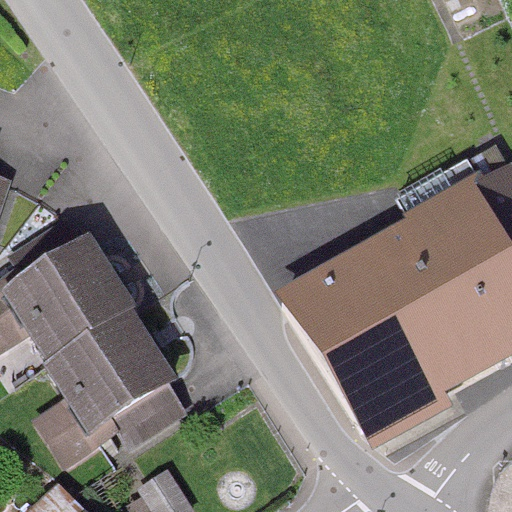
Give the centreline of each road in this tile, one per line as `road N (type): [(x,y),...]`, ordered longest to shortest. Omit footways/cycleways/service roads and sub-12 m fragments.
road 1 (tertiary): [(46,0),(303,398),(375,485)]
road 2 (residential): [(425,511),(511,413)]
